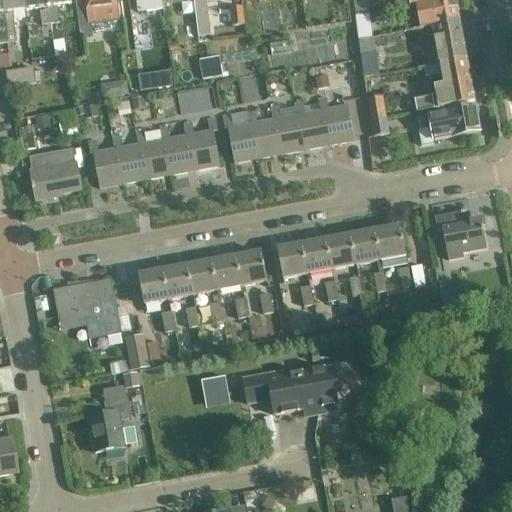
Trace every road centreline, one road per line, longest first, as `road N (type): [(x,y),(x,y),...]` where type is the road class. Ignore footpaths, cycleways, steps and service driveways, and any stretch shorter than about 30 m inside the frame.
road 1 (residential): [(364,199),(330,170),(0,231)]
road 2 (residential): [(6,267),(364,199)]
road 3 (residential): [(55,511),(6,267)]
road 4 (residential): [(76,511),(298,468)]
road 5 (residential): [(364,199),(511,173)]
